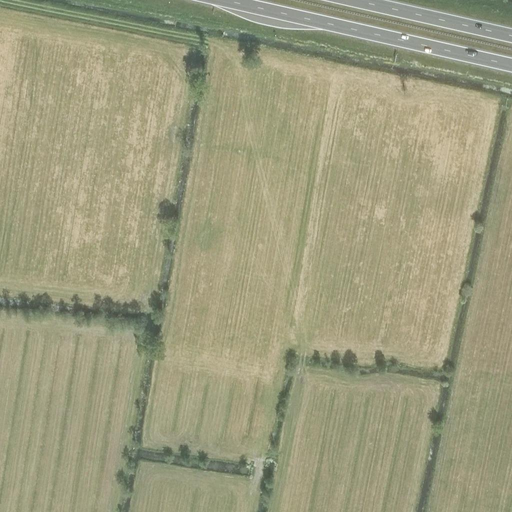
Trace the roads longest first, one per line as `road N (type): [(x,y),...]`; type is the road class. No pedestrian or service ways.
road 1 (trunk): [(222,0),(511,65)]
road 2 (trunk): [(511,36),(351,0)]
